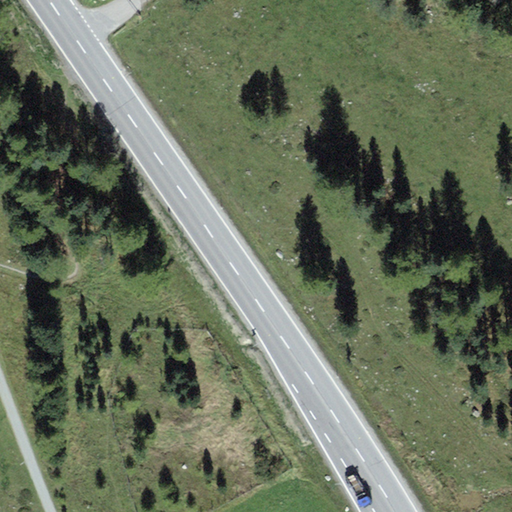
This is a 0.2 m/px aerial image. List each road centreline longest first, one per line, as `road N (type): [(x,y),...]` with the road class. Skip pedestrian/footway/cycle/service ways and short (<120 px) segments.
road 1 (primary): [(394,511),(49,0)]
road 2 (track): [(51,511),(0,378)]
